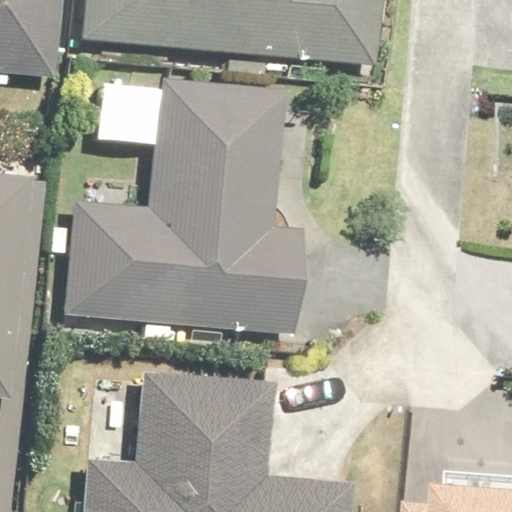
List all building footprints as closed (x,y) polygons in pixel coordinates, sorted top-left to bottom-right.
[(0,0),(0,79),(42,85),(47,40),(50,40),(54,0),(0,0)] [(371,0),(83,0),(78,63),(292,81),(313,83),(348,86),(348,85),(364,86),(371,0)] [(305,236),(275,234),(283,108),(170,101),(162,227),(75,221),(67,339),(298,354),(305,236)] [(0,173),(0,511),(1,511),(26,175),(0,173)] [(131,385),(127,470),(78,468),(75,511),(341,511),(342,498),(261,493),(266,392),(131,385)] [(511,511),(511,496),(453,494),(453,510),(452,511),(511,511)]
